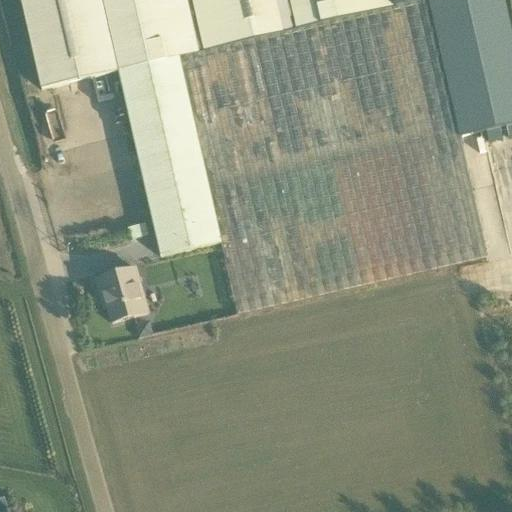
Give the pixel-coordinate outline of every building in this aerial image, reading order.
[(20,0),(41,92),(119,74),(179,60),(165,0),(20,0)] [(165,0),(179,60),(395,12),(392,0),(165,0)] [(392,0),(395,12),(428,3),(460,141),(488,134),(490,146),(503,143),(501,131),(506,130),(509,142),(511,141),(511,34),(504,0),(392,0)] [(238,318),(487,261),(428,3),(395,12),(179,60),(221,246),(238,318)] [(161,260),(221,246),(179,60),(119,74),(161,260)] [(148,316),(136,270),(96,281),(101,299),(105,298),(112,326),(148,316)]
